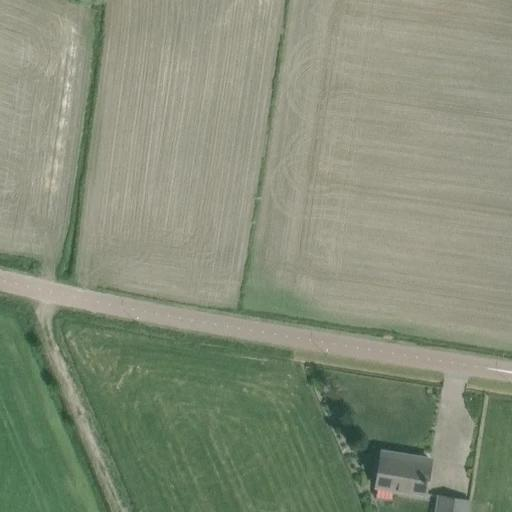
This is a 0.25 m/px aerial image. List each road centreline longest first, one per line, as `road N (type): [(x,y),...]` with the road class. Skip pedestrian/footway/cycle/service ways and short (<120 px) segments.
road 1 (unclassified): [(511,372),(0,280)]
road 2 (track): [(123,511),(35,289)]
